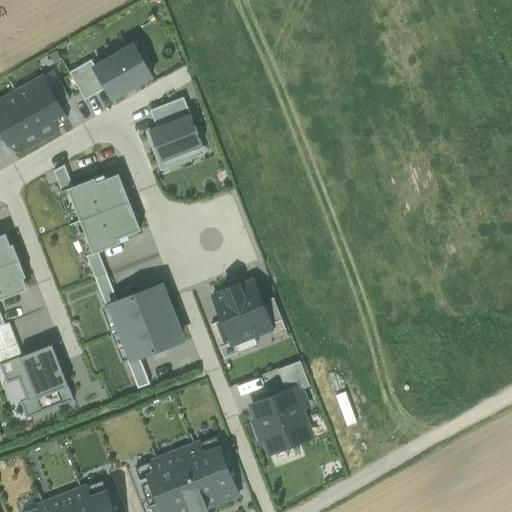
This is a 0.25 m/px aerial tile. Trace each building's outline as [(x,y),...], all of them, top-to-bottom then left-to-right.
[(456,0),(296,0),(464,385),(511,364),(511,161),(503,165),(488,130),(481,133),(478,126),(465,132),(440,75),(482,57),(456,0)] [(134,45),(94,68),(112,99),(152,77),(134,45)] [(41,77),(13,91),(42,141),(58,132),(53,122),(63,116),(41,77)] [(42,141),(13,91),(0,99),(0,132),(9,148),(20,141),(25,150),(42,141)] [(511,102),(511,101),(474,117),(477,125),(511,109),(511,102)] [(511,109),(477,125),(478,126),(481,133),(488,130),(503,165),(511,161),(511,109)] [(190,115),(149,131),(161,162),(202,146),(190,115)] [(64,164),(51,169),(58,188),(72,183),(64,164)] [(95,178),(67,189),(80,222),(130,202),(119,174),(96,183),(95,178)] [(130,202),(80,222),(93,254),(118,244),(118,239),(141,230),(130,202)] [(6,233),(0,235),(0,267),(20,260),(13,244),(10,245),(6,233)] [(20,260),(0,267),(0,300),(28,289),(23,278),(26,277),(20,260)] [(252,280),(211,296),(231,346),(271,329),(252,280)] [(162,286),(108,307),(118,333),(172,312),(162,286)] [(172,312),(118,333),(130,363),(184,342),(172,312)] [(52,344),(0,364),(0,365),(7,384),(18,379),(26,400),(20,402),(27,419),(74,400),(52,344)] [(268,456),(312,439),(292,390),(248,407),(268,456)] [(216,437),(135,469),(150,508),(153,507),(154,511),(201,511),(208,510),(207,507),(239,495),(216,437)] [(114,511),(102,482),(23,511),(114,511)]
